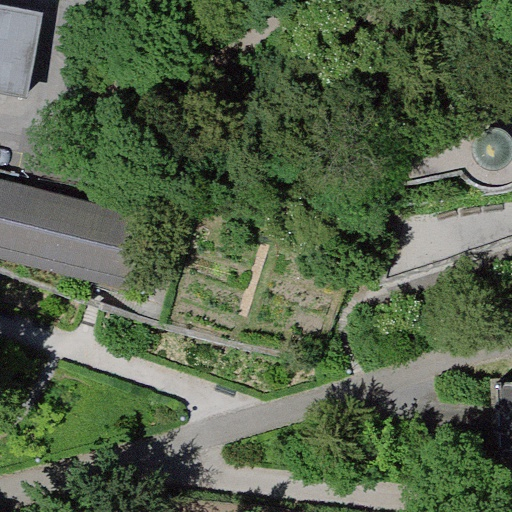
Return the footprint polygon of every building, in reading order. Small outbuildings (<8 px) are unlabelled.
[(181,0),(111,0),(107,43),(177,50),(181,0)] [(51,27),(0,18),(0,109),(36,116),(51,27)] [(473,148),(474,155),(477,162),(483,168),(491,170),(499,169),(506,166),(511,160),(511,156),(511,143),(509,138),(503,132),(496,130),(488,131),(481,134),(476,140),(473,148)] [(168,222),(0,179),(0,281),(144,317),(168,222)] [(511,396),(499,396),(502,473),(511,472),(511,396)]
